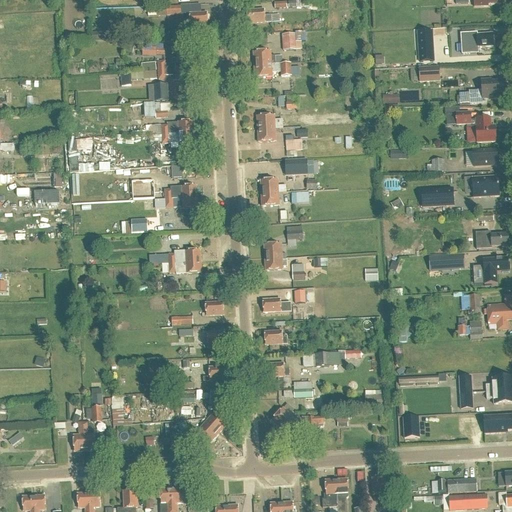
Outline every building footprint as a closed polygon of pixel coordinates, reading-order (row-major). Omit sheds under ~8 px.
[(489,6),(497,6),(496,0),(474,0),(474,9),(489,8),(489,6)] [(148,9),(149,18),(182,17),(181,8),(148,9)] [(247,13),(248,26),(265,25),(265,24),(280,23),(279,16),(265,17),(264,12),(247,13)] [(191,25),(186,25),(187,29),(191,29),(208,28),(207,15),(190,16),(191,25)] [(433,32),(417,33),(419,64),(435,64),(433,32)] [(295,35),(282,36),(283,52),(302,51),(301,43),(296,43),(295,35)] [(477,35),(461,36),(462,56),(478,55),(478,49),(493,48),(492,35),(477,36),(477,35)] [(271,53),(253,54),(254,67),(276,66),(275,57),(271,57),(271,53)] [(158,72),(190,71),(190,60),(172,61),(172,65),(165,66),(165,63),(157,63),(158,72)] [(142,73),(156,72),(156,64),(142,65),(142,73)] [(276,66),(254,67),(255,80),(272,79),(272,74),(280,74),(281,78),(300,77),(300,68),(291,69),(291,65),(276,66)] [(419,70),(420,85),(441,84),(440,69),(419,70)] [(173,83),(191,82),(190,71),(158,72),(158,82),(166,81),(166,78),(173,77),(173,83)] [(157,81),(156,73),(143,74),(143,82),(157,81)] [(131,87),(131,82),(131,75),(121,76),(122,88),(131,87)] [(491,81),(481,82),(482,92),(469,93),(469,95),(460,96),(461,105),(470,104),(470,106),(486,105),(486,101),(504,100),(503,83),(491,83),(491,81)] [(153,87),(154,103),(168,103),(167,86),(153,87)] [(400,97),(382,97),(382,106),(400,106),(400,97)] [(155,120),(168,120),(167,113),(161,113),(160,105),(144,106),(144,120),(155,120)] [(385,111),(385,118),(393,118),(393,110),(385,111)] [(457,126),(457,127),(471,126),(470,114),(456,115),(446,116),(447,127),(457,126)] [(257,118),(258,131),(279,130),(283,130),(283,128),(283,123),(282,121),(274,121),(274,117),(257,118)] [(495,128),(491,128),(491,120),(476,121),(477,145),(496,144),(495,128)] [(167,125),(167,127),(152,128),(153,135),(154,134),(155,136),(161,136),(161,137),(194,135),(193,124),(167,125)] [(279,130),(258,131),(258,144),(275,143),(275,134),(280,134),(279,130)] [(180,149),(180,147),(194,146),(194,135),(161,137),(162,146),(169,145),(170,150),(174,149),(174,156),(180,156),(180,149)] [(286,142),(286,152),(302,151),(302,141),(286,142)] [(473,152),(474,169),(499,167),(498,151),(473,152)] [(285,162),(286,178),(308,177),(307,161),(285,162)] [(499,198),(498,178),(472,180),(474,200),(483,199),(483,197),(490,197),(490,199),(499,198)] [(283,194),(286,194),(286,187),(278,187),(278,182),(260,183),(261,196),(283,194)] [(197,188),(179,189),(180,197),(182,197),(182,200),(197,199),(197,188)] [(454,208),(453,190),(422,192),(423,210),(454,208)] [(165,192),(166,210),(173,210),(172,191),(165,192)] [(59,194),(34,195),(35,208),(60,207),(59,194)] [(279,208),(278,199),(283,198),(283,194),(261,196),(262,209),(279,208)] [(292,195),(292,205),(309,205),(309,194),(292,195)] [(182,202),(180,203),(180,211),(182,211),(198,210),(197,199),(182,200),(182,202)] [(477,223),(493,223),(493,215),(477,215),(477,216),(469,216),(469,222),(477,222),(477,223)] [(286,229),(287,242),(303,242),(302,228),(286,229)] [(508,236),(491,237),(491,238),(486,238),(486,234),(475,234),(476,251),(492,250),(492,249),(509,248),(508,236)] [(281,246),(264,247),(265,260),(286,259),(286,255),(282,255),(281,246)] [(183,254),(175,254),(175,256),(176,256),(176,265),(183,265),(185,265),(201,264),(200,253),(185,253),(185,254),(183,254)] [(175,256),(168,256),(169,275),(175,274),(177,274),(176,265),(176,256),(175,256)] [(456,257),(429,259),(430,273),(457,271),(456,257)] [(286,259),(265,260),(265,273),(283,272),(282,263),(286,263),(286,259)] [(496,274),(502,273),(502,275),(509,274),(509,273),(510,273),(509,260),(483,262),(484,286),(497,286),(496,274)] [(393,263),(390,271),(396,273),(399,265),(393,263)] [(177,274),(175,274),(175,276),(184,275),(186,275),(186,276),(201,275),(201,264),(185,265),(183,265),(176,265),(177,274)] [(294,294),(295,306),(306,305),(305,293),(294,294)] [(467,317),(480,316),(479,297),(462,298),(461,295),(453,295),(453,299),(460,299),(461,312),(467,312),(467,317)] [(511,296),(505,297),(505,306),(487,307),(488,327),(497,326),(498,332),(508,331),(507,323),(511,322),(511,296)] [(281,314),(285,314),(285,310),(281,310),(280,301),(263,302),(264,315),(281,314)] [(206,305),(206,315),(202,315),(202,318),(207,318),(224,317),(223,304),(206,305)] [(192,319),(172,320),(173,327),(193,326),(192,319)] [(470,342),(482,341),(481,323),(469,324),(469,328),(457,329),(457,338),(469,337),(470,342)] [(193,331),(178,332),(178,339),(194,338),(193,331)] [(283,346),(287,346),(286,337),(282,337),(282,333),(265,334),(265,347),(283,346)] [(208,347),(204,347),(204,350),(208,350),(226,350),(225,336),(208,337),(208,347)] [(339,355),(314,357),(315,370),(339,368),(339,355)] [(303,369),(314,369),(314,357),(303,357),(303,369)] [(38,359),(35,367),(43,370),(45,361),(38,359)] [(284,365),(267,366),(267,379),(285,379),(284,378),(289,378),(288,375),(284,375),(284,365)] [(210,379),(206,379),(206,383),(210,382),(210,383),(227,382),(227,369),(209,370),(210,379)] [(472,394),(471,379),(459,379),(460,395),(472,394)] [(511,379),(492,380),(492,386),(486,387),(486,394),(511,392),(511,379)] [(294,393),(294,401),(313,400),(313,392),(294,393)] [(511,392),(486,394),(487,401),(493,400),(494,406),(511,405),(511,392)] [(473,410),(472,394),(460,395),(461,411),(473,410)] [(92,410),(93,426),(102,425),(101,409),(92,410)] [(283,410),(272,423),(281,432),(296,416),(293,413),(290,416),(283,410)] [(203,421),(219,435),(228,425),(215,414),(209,421),(205,418),(203,421)] [(296,416),(281,432),(291,440),(302,427),(296,421),(298,418),(296,416)] [(511,417),(484,419),(485,436),(501,435),(500,433),(511,432),(511,417)] [(307,419),(308,431),(316,430),(315,426),(324,425),(323,418),(307,419)] [(419,419),(403,420),(404,441),(420,440),(419,419)] [(204,426),(198,434),(211,445),(219,435),(203,421),(201,424),(204,426)] [(83,425),(85,454),(95,453),(94,427),(91,424),(83,425)] [(79,437),(74,438),(75,454),(85,454),(83,425),(78,425),(79,437)] [(377,497),(386,496),(385,479),(372,480),(373,497),(373,501),(377,501),(377,497)] [(347,481),(336,482),(338,509),(338,511),(346,511),(346,496),(348,496),(347,481)] [(476,481),(447,482),(448,495),(476,494),(476,481)] [(338,509),(336,482),(325,482),(326,502),(323,502),(323,509),(338,509)] [(446,483),(438,483),(438,494),(446,494),(446,483)] [(182,490),(171,491),(172,511),(177,511),(177,505),(183,505),(182,490)] [(172,511),(171,491),(160,491),(161,506),(160,506),(160,511),(172,511)] [(123,493),(124,508),(124,510),(117,510),(117,511),(136,511),(136,510),(137,510),(136,493),(123,493)] [(89,511),(89,495),(77,496),(78,511),(84,510),(84,511),(89,511)] [(89,495),(89,511),(94,511),(94,510),(100,510),(100,495),(89,495)] [(464,511),(477,511),(488,511),(487,496),(464,497),(464,511)] [(511,511),(511,496),(506,497),(506,500),(499,500),(499,507),(503,507),(503,511),(511,511)] [(34,511),(34,498),(23,499),(23,511),(34,511)] [(45,511),(45,498),(34,498),(34,511),(45,511)] [(434,498),(434,507),(443,507),(443,498),(434,498)]
